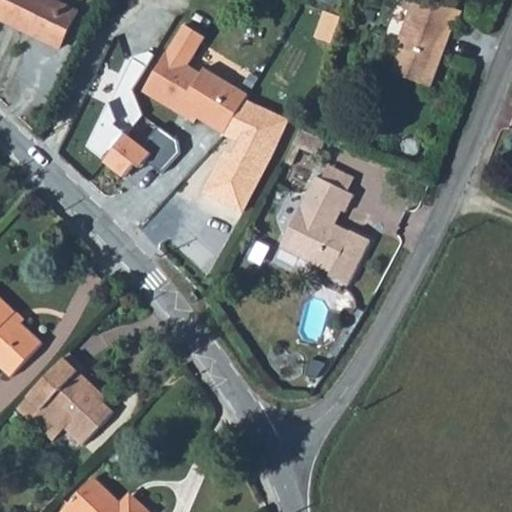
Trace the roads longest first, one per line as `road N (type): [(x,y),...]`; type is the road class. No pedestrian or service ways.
road 1 (residential): [(511,45),(459,190),(336,406),(272,452)]
road 2 (tertiary): [(272,452),(156,284),(0,124)]
